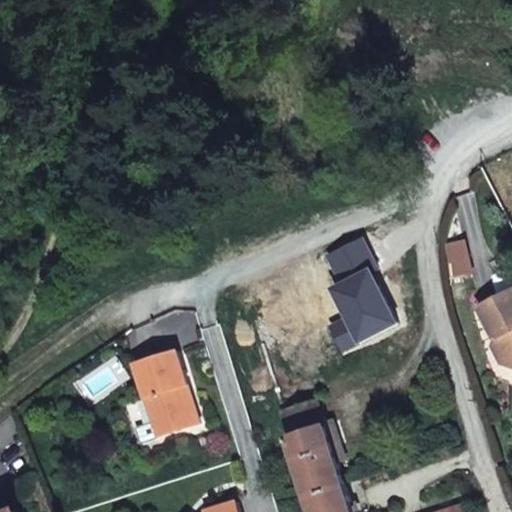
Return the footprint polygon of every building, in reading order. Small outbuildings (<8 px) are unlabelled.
[(511,366),(511,292),(481,308),(495,336),(502,338),(503,339),(504,340),(508,349),(504,363),(504,364),(511,366)] [(494,345),(504,363),(508,349),(504,340),(494,345)] [(204,424),(181,352),(137,365),(160,438),(204,424)] [(286,453),(296,449),(308,486),(344,475),(340,463),(348,461),(343,446),(335,448),(329,428),(328,424),(321,402),(286,413),(294,439),(293,439),(283,442),(286,453)] [(343,446),(335,422),(328,424),(329,428),(335,448),(343,446)] [(308,486),(316,511),(355,511),(344,475),(308,486)] [(243,511),(240,502),(208,511),(243,511)]
